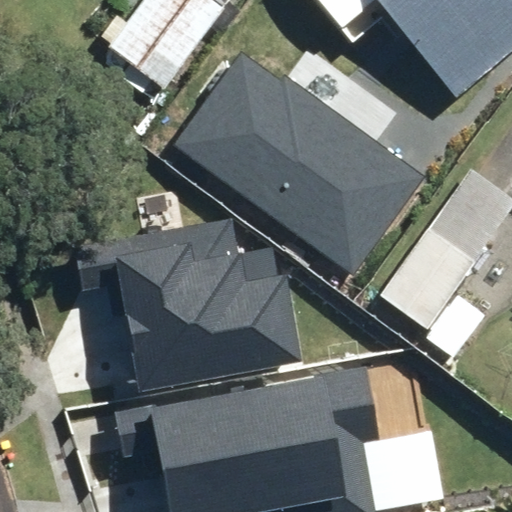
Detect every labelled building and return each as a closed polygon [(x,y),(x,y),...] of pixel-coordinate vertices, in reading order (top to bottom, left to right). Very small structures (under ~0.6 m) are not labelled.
[(151,94),(227,0),(141,0),(116,32),(104,22),(88,42),(151,94)] [(287,0),(317,33),(345,9),(442,102),(511,34),(511,3),(508,0),(287,0)] [(402,192),(226,76),(154,185),(331,300),(402,192)] [(511,134),(489,169),(511,184),(511,134)] [(503,202),(459,173),(371,303),(418,335),(412,343),(444,364),(479,314),(444,290),(503,202)] [(328,511),(318,415),(141,435),(149,511),(328,511)]
